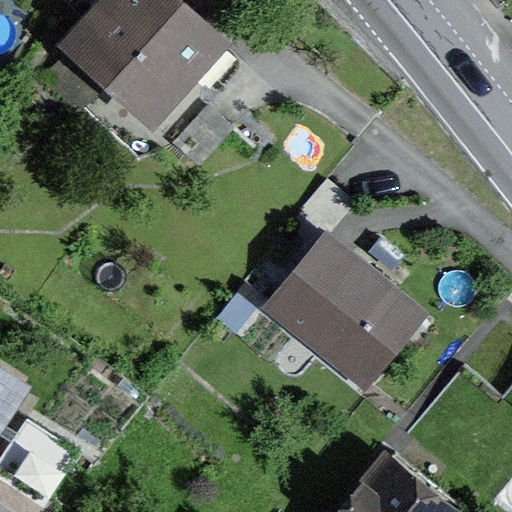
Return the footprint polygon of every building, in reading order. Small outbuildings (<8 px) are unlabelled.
[(82,113),(102,91),(151,134),(231,45),(180,0),(96,0),(54,48),(62,55),(42,78),(82,113)] [(174,144),(200,167),(236,126),(209,103),(174,144)] [(366,394),(429,316),(330,235),(357,202),(326,177),(289,223),(315,244),(262,309),(366,394)] [(236,335),(257,310),(236,293),(216,318),(236,335)] [(0,424),(24,387),(0,372),(0,424)] [(511,386),(503,397),(511,404),(511,386)] [(76,448),(28,418),(0,461),(0,466),(47,495),(76,448)] [(466,511),(387,447),(334,511),(466,511)]
